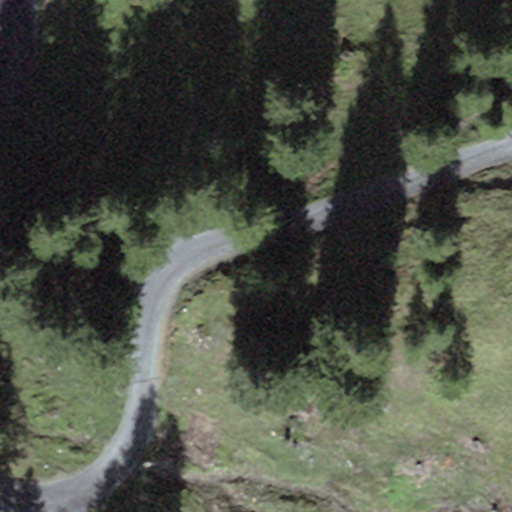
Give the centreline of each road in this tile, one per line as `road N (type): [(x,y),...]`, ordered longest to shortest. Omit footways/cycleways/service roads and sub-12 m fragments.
road 1 (track): [(111,451),(167,283),(213,253),(511,148)]
road 2 (track): [(0,496),(77,494),(111,451)]
